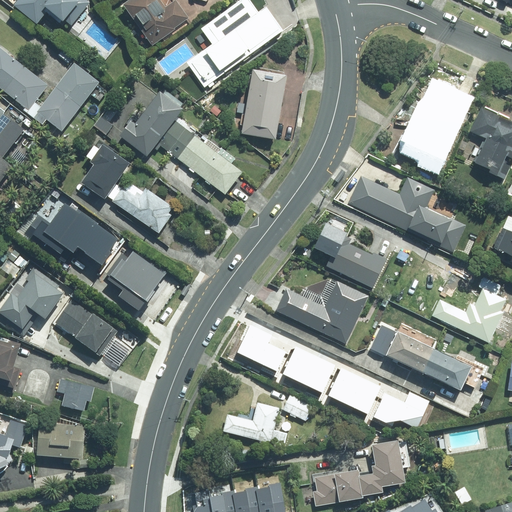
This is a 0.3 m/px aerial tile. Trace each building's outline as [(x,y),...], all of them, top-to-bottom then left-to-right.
[(23,0),(17,8),(39,26),(48,14),(62,25),(65,22),(71,27),(92,2),(89,0),(23,0)] [(154,47),(191,20),(178,2),(168,9),(161,0),(134,0),(125,7),(154,47)] [(190,63),(207,86),(287,29),(269,6),(262,11),(254,0),(243,0),(204,28),(216,44),(190,63)] [(101,85),(76,66),(42,107),(36,102),(50,85),(2,46),(0,48),(0,84),(27,106),(25,108),(45,125),(50,118),(65,130),(101,85)] [(244,133),(278,138),(288,73),(254,68),(244,133)] [(178,118),(187,108),(164,90),(139,122),(135,119),(123,134),(149,155),(161,140),(228,194),(245,172),(178,118)] [(437,171),(463,111),(446,104),(448,98),(433,92),(408,152),(425,160),(423,165),(437,171)] [(0,184),(15,166),(4,157),(28,127),(0,103),(0,184)] [(511,168),(511,115),(484,104),(474,128),(489,134),(478,161),(509,174),(511,168)] [(132,162),(106,144),(94,162),(98,165),(86,182),(108,197),(132,162)] [(343,170),(335,180),(339,183),(347,173),(343,170)] [(401,192),(363,175),(350,201),(411,230),(413,225),(443,239),(440,244),(455,251),(468,224),(428,205),(436,189),(409,176),(401,192)] [(124,187),(115,201),(161,232),(173,214),(170,212),(174,206),(148,189),(142,198),(124,187)] [(38,216),(26,232),(67,261),(75,250),(100,268),(118,243),(65,205),(51,225),(38,216)] [(511,216),(509,215),(495,245),(511,253),(511,216)] [(349,232),(329,222),(319,243),(335,250),(328,264),(374,286),(388,258),(374,251),(373,253),(345,240),(349,232)] [(130,250),(107,281),(122,292),(117,299),(138,314),(166,276),(130,250)] [(17,284),(0,310),(0,322),(25,339),(40,317),(45,320),(63,293),(32,272),(22,287),(17,284)] [(370,294),(339,279),(326,306),(288,287),(278,309),(347,342),(370,294)] [(467,311),(441,298),(434,314),(489,340),(510,298),(485,286),(476,304),(472,302),(467,311)] [(74,297),(57,322),(103,353),(120,329),(74,297)] [(250,326),(237,353),(278,372),(288,352),(267,342),(270,335),(250,326)] [(458,357),(399,329),(389,350),(464,386),(475,362),(477,358),(462,350),(458,357)] [(23,345),(0,338),(0,377),(18,383),(22,367),(17,366),(23,345)] [(296,348),(284,373),(323,391),(334,367),(296,348)] [(341,370),(329,395),(368,413),(380,389),(341,370)] [(97,386),(62,378),(59,391),(67,393),(64,405),(87,410),(90,399),(94,400),(97,386)] [(383,394),(373,416),(394,426),(397,419),(417,428),(430,401),(411,392),(405,404),(383,394)] [(314,404),(292,393),(284,407),(307,418),(314,404)] [(229,412),(225,429),(286,444),(289,431),(275,428),(280,406),(259,401),(255,419),(229,412)] [(0,469),(13,463),(8,452),(12,454),(15,444),(23,446),(30,424),(13,419),(8,433),(0,430),(0,469)] [(43,422),(40,453),(86,457),(89,426),(43,422)] [(400,438),(374,442),(378,463),(375,463),(376,471),(362,473),(361,467),(314,475),(315,483),(318,483),(319,489),(315,489),(317,505),(365,496),(364,493),(385,489),(384,483),(407,479),(400,438)] [(260,511),(285,511),(281,482),(270,484),(270,487),(257,489),(260,511)] [(465,485),(456,491),(464,503),(473,497),(465,485)] [(236,511),(260,511),(257,489),(257,487),(247,489),(247,492),(234,494),(236,511)] [(210,499),(211,511),(236,511),(234,494),(233,491),(222,492),(223,495),(209,497),(210,499)] [(395,511),(392,507),(383,511),(441,511),(437,505),(434,507),(426,495),(398,511),(395,511)] [(211,511),(210,499),(202,501),(203,504),(192,505),(193,511),(211,511)] [(511,511),(511,501),(487,509),(488,511),(511,511)]
